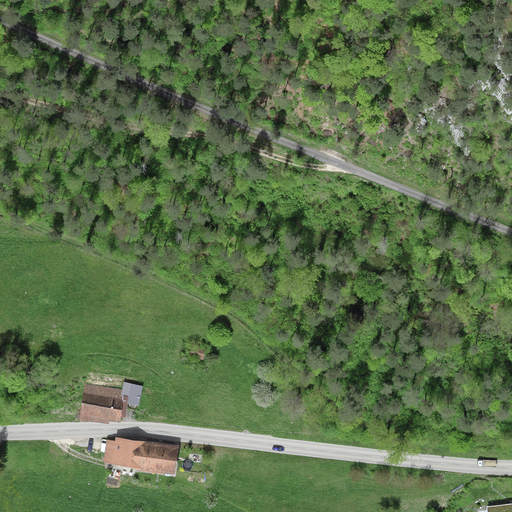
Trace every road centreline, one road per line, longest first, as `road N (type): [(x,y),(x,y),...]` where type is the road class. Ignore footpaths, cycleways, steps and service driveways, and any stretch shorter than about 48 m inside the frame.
road 1 (unclassified): [(511,231),(0,19)]
road 2 (secondary): [(511,467),(155,430),(0,432)]
road 3 (track): [(344,165),(297,163),(0,92)]
